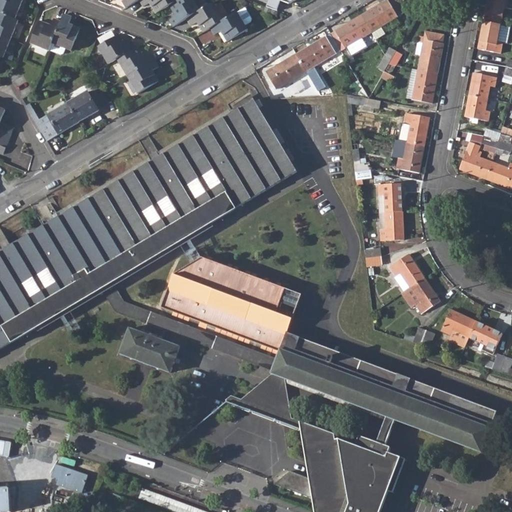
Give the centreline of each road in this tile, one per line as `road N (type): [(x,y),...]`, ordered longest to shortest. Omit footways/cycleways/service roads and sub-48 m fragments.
road 1 (tertiary): [(0,424),(70,438),(273,511)]
road 2 (residential): [(53,174),(209,81)]
road 3 (residential): [(470,0),(435,178)]
road 4 (residential): [(209,81),(191,50),(68,0)]
road 5 (residential): [(511,302),(476,289),(451,266),(431,210),(435,178)]
road 6 (residential): [(209,81),(347,0)]
